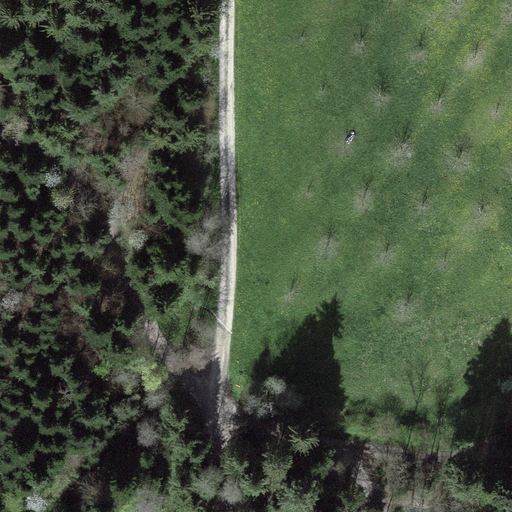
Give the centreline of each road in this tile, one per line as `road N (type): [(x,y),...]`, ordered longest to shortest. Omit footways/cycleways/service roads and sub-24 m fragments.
road 1 (track): [(0,129),(82,174),(173,370),(224,414),(357,448)]
road 2 (track): [(224,511),(227,0)]
road 3 (track): [(357,448),(461,457),(511,418)]
